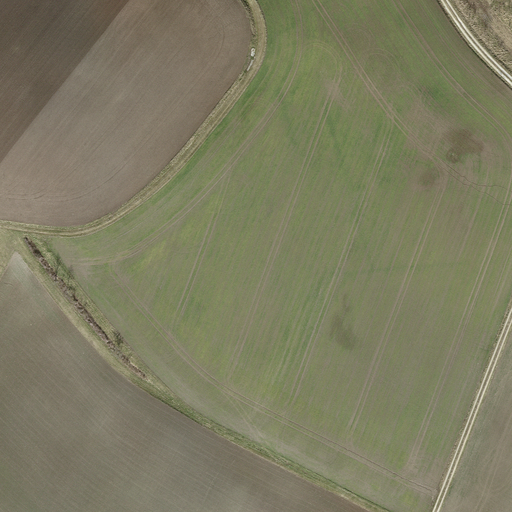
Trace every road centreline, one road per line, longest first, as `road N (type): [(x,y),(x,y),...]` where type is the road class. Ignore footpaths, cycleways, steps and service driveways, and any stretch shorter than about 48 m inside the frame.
road 1 (track): [(0,224),(84,229),(149,191),(246,78),(262,31),(251,0)]
road 2 (track): [(436,511),(511,315)]
